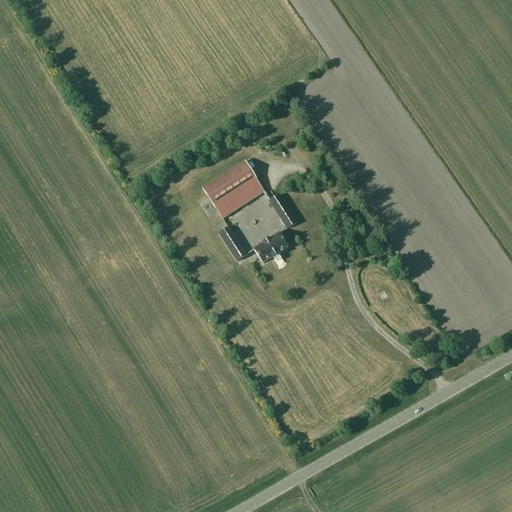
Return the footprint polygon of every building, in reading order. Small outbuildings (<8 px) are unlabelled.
[(264,193),(257,183),(257,182),(244,162),(202,189),(215,210),(216,209),(222,220),(264,193)] [(262,181),(267,188),(265,190),(269,195),(279,187),(270,175),(262,181)] [(268,202),(286,230),(297,223),(279,195),(268,202)] [(218,234),(236,263),(247,256),(229,228),(218,234)] [(278,234),(253,250),(263,264),(287,248),(278,234)]
